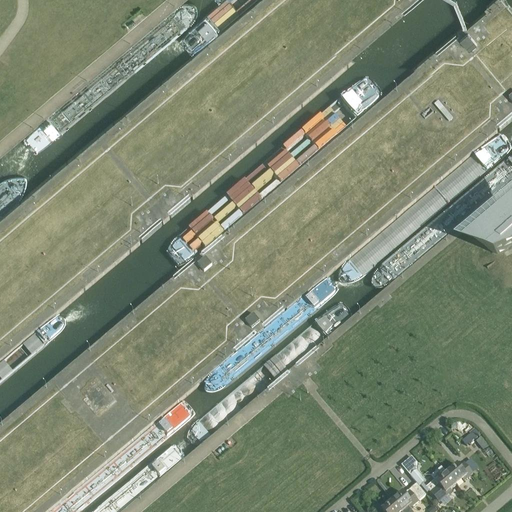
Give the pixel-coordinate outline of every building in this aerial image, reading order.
[(468,34),(460,41),(469,51),(469,52),(478,45),(476,44),(468,34)] [(438,101),(433,104),(448,121),(452,118),(438,101)] [(511,243),(511,238),(500,248),(497,251),(492,247),(489,245),(484,231),(508,212),(510,213),(511,211),(511,189),(452,241),(492,253),(511,243)] [(508,212),(484,231),(489,245),(492,247),(497,251),(500,248),(511,238),(511,211),(510,213),(508,212)] [(205,257),(197,264),(203,271),(211,265),(205,257)] [(252,313),(245,320),(252,328),(259,321),(252,313)] [(70,414),(72,412),(74,410),(64,398),(60,401),(70,414)] [(480,437),(475,441),(482,450),(487,446),(480,437)] [(472,474),(464,464),(459,468),(457,465),(446,474),(456,485),(462,480),(463,481),(472,474)] [(438,485),(433,489),(429,493),(438,503),(451,492),(449,490),(456,485),(446,474),(441,467),(431,476),(438,485)] [(419,486),(425,481),(416,471),(410,476),(419,486)] [(411,511),(409,509),(425,495),(416,484),(409,489),(409,491),(405,495),(402,493),(392,501),(400,511),(411,511)] [(400,511),(392,501),(381,510),(382,511),(400,511)]
